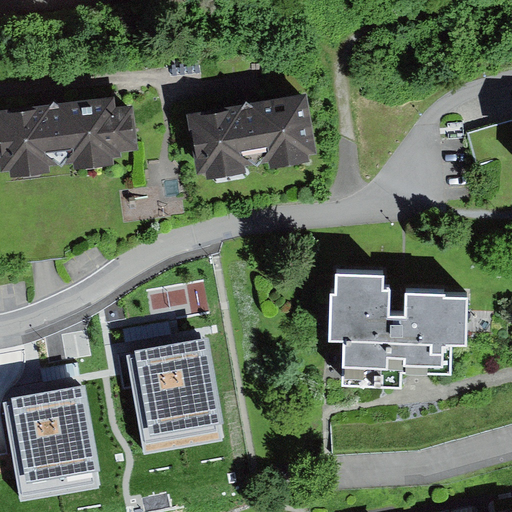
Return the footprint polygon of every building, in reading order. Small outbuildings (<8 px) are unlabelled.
[(305,102),(188,123),(198,183),(206,181),(227,188),(245,180),(267,176),(290,179),(316,165),(305,102)] [(49,116),(0,121),(0,168),(2,182),(9,181),(10,187),(49,182),(48,177),(73,174),(73,179),(113,175),(113,167),(122,166),(121,160),(136,158),(131,107),(58,115),(54,111),(49,116)] [(511,155),(511,117),(467,130),(477,166),(511,155)] [(384,255),(338,254),(337,275),(332,275),(331,319),(345,319),(344,368),(403,369),(403,352),(452,353),(453,326),(468,326),(469,278),(446,277),(446,274),(406,273),(406,294),(391,294),(391,269),(383,269),(384,255)] [(169,322),(124,329),(126,341),(171,333),(169,322)] [(206,339),(128,354),(146,453),(224,439),(206,339)] [(77,363),(41,369),(43,382),(79,375),(77,363)] [(83,389),(4,401),(20,497),(99,484),(83,389)] [(511,511),(511,498),(489,503),(490,507),(461,511),(511,511)]
